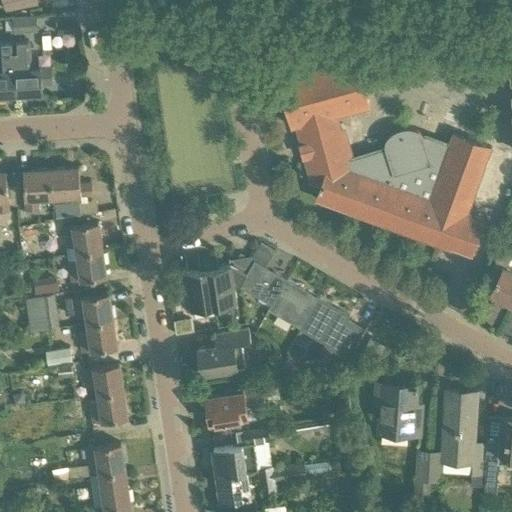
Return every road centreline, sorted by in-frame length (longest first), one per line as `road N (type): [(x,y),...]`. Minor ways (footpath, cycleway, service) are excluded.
road 1 (residential): [(222,21),(511,5)]
road 2 (residential): [(511,363),(264,220)]
road 3 (residential): [(185,511),(144,244)]
road 4 (residential): [(264,220),(222,21)]
road 5 (residential): [(0,133),(126,124)]
road 6 (residential): [(144,244),(264,220)]
road 7 (residential): [(144,244),(126,124)]
